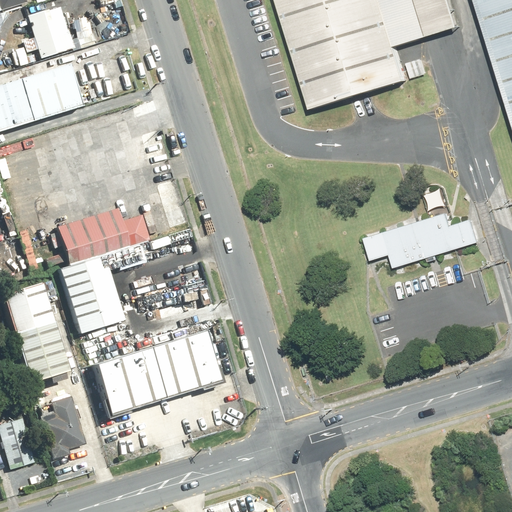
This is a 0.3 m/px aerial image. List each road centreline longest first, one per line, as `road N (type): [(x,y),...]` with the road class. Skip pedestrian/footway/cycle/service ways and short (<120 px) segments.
road 1 (unclassified): [(153,0),(288,446)]
road 2 (secondary): [(288,446),(511,376)]
road 3 (secondary): [(70,511),(288,446)]
road 4 (unknown): [(0,137),(176,77)]
